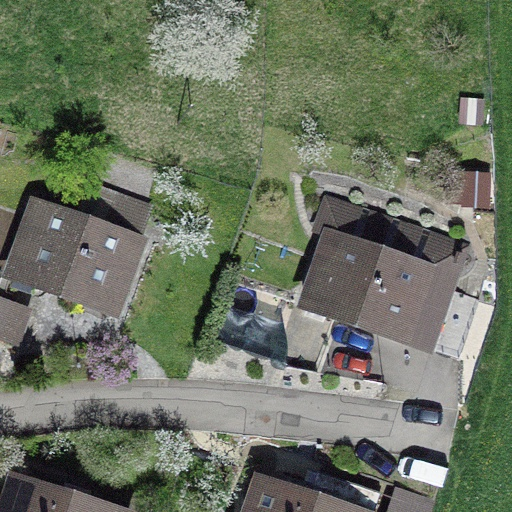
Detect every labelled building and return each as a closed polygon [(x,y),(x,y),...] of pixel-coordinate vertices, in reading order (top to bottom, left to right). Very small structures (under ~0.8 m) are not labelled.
[(0,281),(3,273),(113,312),(140,240),(37,203),(16,261),(0,254),(0,281)] [(305,307),(409,342),(434,269),(331,233),(305,307)] [(480,299),(446,288),(426,348),(459,360),(480,299)] [(64,482),(22,468),(6,511),(118,511),(60,493),(64,482)] [(313,484),(277,473),(273,484),(262,480),(251,511),(373,511),(381,492),(317,471),(313,484)] [(397,487),(387,511),(429,511),(434,499),(397,487)]
